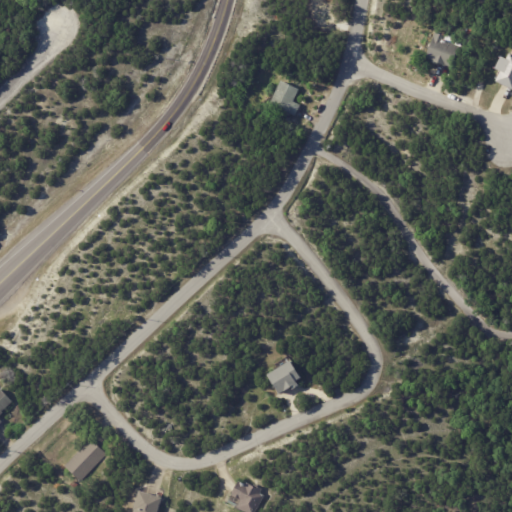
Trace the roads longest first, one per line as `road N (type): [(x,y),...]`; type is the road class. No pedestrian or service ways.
road 1 (residential): [(361,0),(357,60),(272,212),(0,463)]
road 2 (residential): [(272,212),(368,340),(376,362),(370,385),(215,458),(176,463),(150,452),(86,384)]
road 3 (secondary): [(0,284),(156,134),(192,89),(228,0)]
road 4 (residential): [(511,127),(357,60)]
